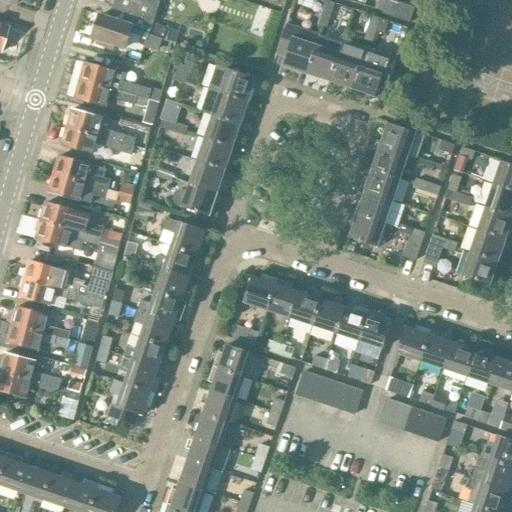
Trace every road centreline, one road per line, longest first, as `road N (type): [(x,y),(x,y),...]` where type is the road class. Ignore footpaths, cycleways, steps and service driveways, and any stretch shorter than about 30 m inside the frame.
road 1 (residential): [(320,260),(365,125),(272,96),(226,231)]
road 2 (residential): [(226,231),(141,484)]
road 3 (residential): [(500,319),(320,260)]
road 4 (residential): [(0,434),(141,484)]
road 5 (tertiary): [(0,224),(33,104)]
